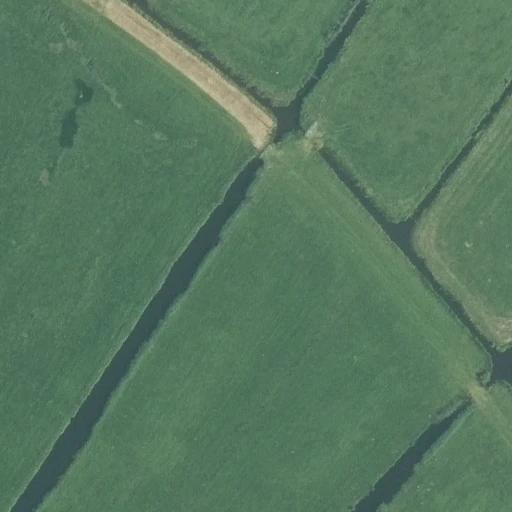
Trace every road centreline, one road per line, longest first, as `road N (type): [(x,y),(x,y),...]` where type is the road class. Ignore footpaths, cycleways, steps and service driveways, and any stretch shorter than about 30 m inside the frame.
road 1 (track): [(447,0),(289,178),(466,381),(511,448)]
road 2 (track): [(289,178),(252,136),(91,15),(101,0)]
